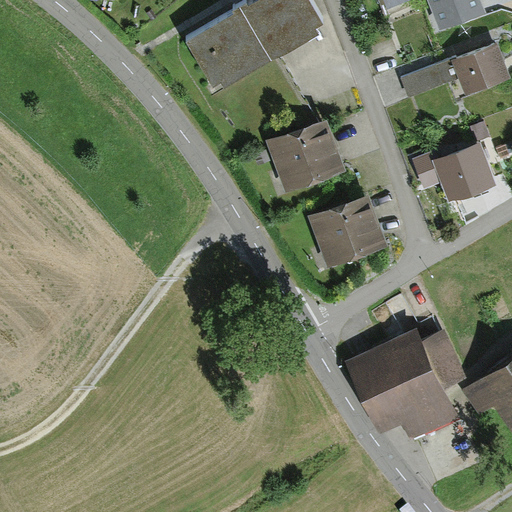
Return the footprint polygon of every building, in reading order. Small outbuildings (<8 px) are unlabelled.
[(244,0),(187,33),(214,83),(222,78),(224,83),(320,26),(318,22),(326,17),(316,0),(244,0)] [(383,0),(387,8),(408,0),(383,0)] [(479,0),(430,0),(441,29),(484,12),(479,0)] [(498,41),(402,76),(410,97),(450,82),(455,97),(511,79),(498,41)] [(327,115),(267,138),(288,191),(346,170),(327,115)] [(431,150),(412,156),(425,187),(443,181),(450,199),(497,180),(483,139),(435,157),(431,150)] [(371,192),(309,213),(327,265),(389,247),(371,192)] [(511,252),(490,263),(511,303),(511,252)] [(417,324),(347,358),(380,431),(402,421),(414,441),(461,416),(445,383),(467,375),(446,327),(422,335),(417,324)] [(511,351),(463,389),(480,413),(495,403),(511,428),(511,351)]
